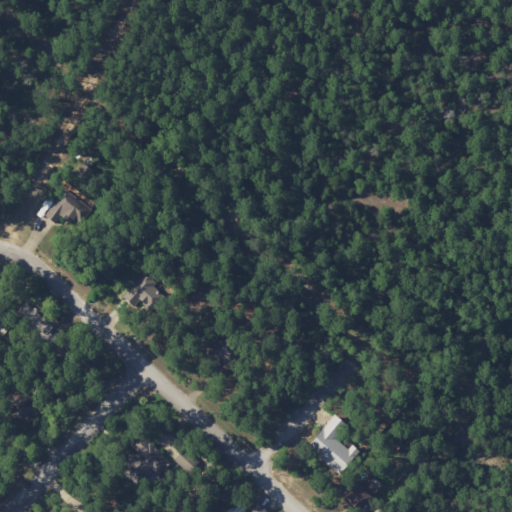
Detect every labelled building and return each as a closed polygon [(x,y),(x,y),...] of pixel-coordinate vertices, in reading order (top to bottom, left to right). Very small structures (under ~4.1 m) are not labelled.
[(44,214),(56,223),(64,213),(79,225),(91,209),(65,188),(44,214)] [(165,293),(144,273),(124,295),(145,314),(165,293)] [(307,445),(338,475),(360,452),(352,444),(347,449),(335,438),(347,425),(336,414),(307,445)] [(188,473),(198,463),(185,449),(174,459),(188,473)] [(133,475),(144,487),(164,467),(153,456),(133,475)] [(371,494),(358,483),(346,498),(360,508),(371,494)] [(266,511),(256,503),(248,511),(266,511)]
